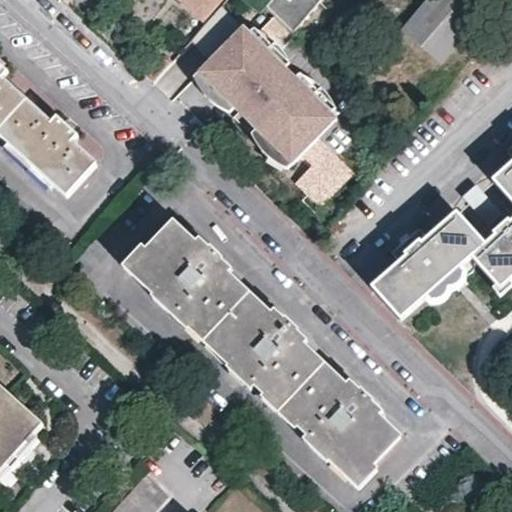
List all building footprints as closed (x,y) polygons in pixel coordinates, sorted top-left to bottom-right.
[(183,0),(206,20),(224,0),(183,0)] [(274,0),(270,6),(296,32),(312,13),(298,0),(274,0)] [(298,0),(312,13),(322,0),(298,0)] [(442,62),(493,0),(427,0),(403,29),(442,62)] [(242,25),(224,6),(193,41),(211,59),(198,71),(217,90),(233,106),(238,111),(249,123),(255,128),(274,147),(292,164),(301,156),(306,151),(319,163),(314,168),(298,184),(322,207),(353,175),(318,140),(337,120),(331,114),(312,95),(296,79),(286,68),(267,50),(250,33),(242,25)] [(255,28),(250,33),(267,50),(278,41),(275,39),(271,36),(265,32),(260,30),(255,28)] [(278,41),(267,50),(286,68),(290,64),(289,61),(287,57),(285,51),(282,47),(278,42),(278,41)] [(156,82),(170,67),(160,58),(146,73),(156,82)] [(0,135),(69,199),(100,165),(75,142),(80,136),(67,124),(58,115),(52,122),(5,78),(10,73),(0,63),(0,135)] [(207,100),(217,90),(198,71),(194,77),(197,85),(201,94),(207,100)] [(301,74),(296,79),(312,95),(322,86),(320,84),(315,80),(308,76),(301,74)] [(322,86),(312,95),(331,114),(335,109),(334,104),(332,99),(328,93),(324,88),(322,86)] [(227,112),(233,106),(217,90),(207,100),(208,101),(214,106),(220,110),(227,112)] [(245,128),(249,123),(238,111),(233,116),(245,128)] [(260,154),(263,158),(274,147),(255,128),(250,133),(251,138),(254,147),(260,154)] [(392,154),(405,139),(395,129),(382,145),(392,154)] [(511,141),(505,147),(511,155),(511,163),(501,173),(493,180),(511,202),(511,210),(508,207),(481,231),(489,241),(485,244),(457,213),(450,219),(430,237),(419,225),(404,238),(390,251),(401,264),(374,289),(402,320),(472,258),(500,289),(511,278),(511,141)] [(286,171),(292,164),(274,147),(263,158),(265,159),(271,164),(278,168),(286,171)] [(301,156),(314,168),(319,163),(306,151),(301,156)] [(457,213),(493,180),(501,173),(492,162),(468,184),(441,208),(450,219),(457,213)] [(357,483),(399,438),(368,408),(371,404),(367,400),(360,393),(355,397),(294,337),(297,334),(292,328),(286,322),(281,327),(218,265),(221,261),(215,255),(210,250),(206,255),(173,223),(129,267),(357,483)] [(14,460),(33,437),(43,426),(0,387),(0,468),(10,456),(14,460)] [(0,468),(0,480),(9,470),(12,472),(31,451),(33,452),(41,443),(33,437),(14,460),(10,456),(0,468)] [(155,511),(169,497),(147,477),(114,511),(155,511)]
